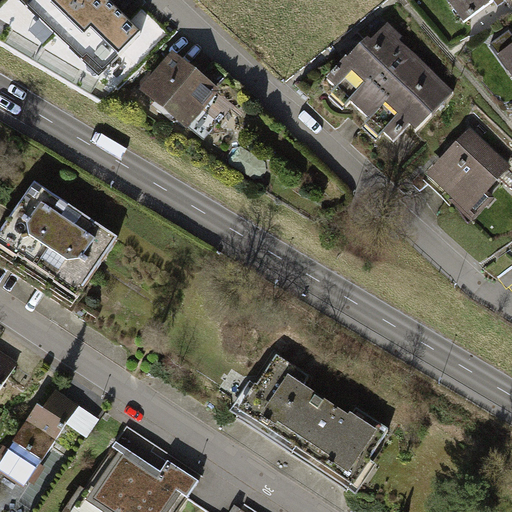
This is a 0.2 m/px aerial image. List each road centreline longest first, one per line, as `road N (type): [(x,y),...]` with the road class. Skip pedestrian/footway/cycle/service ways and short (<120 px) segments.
road 1 (secondary): [(0,89),(511,393)]
road 2 (residential): [(170,0),(470,280),(511,309)]
road 3 (residential): [(316,511),(0,296)]
